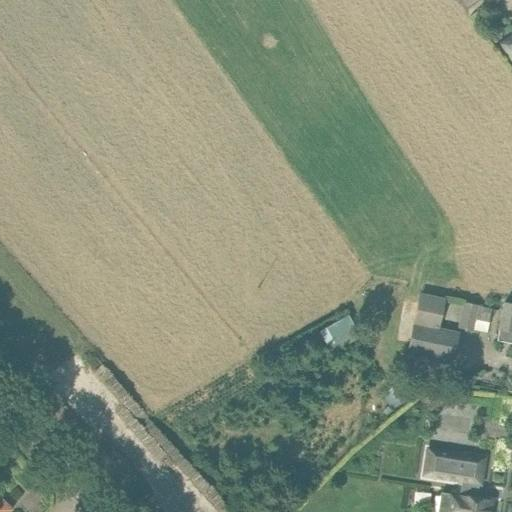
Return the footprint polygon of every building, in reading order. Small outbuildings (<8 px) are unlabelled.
[(511,35),(502,45),(511,55),(511,35)] [(404,351),(432,357),(451,361),(458,332),(437,328),(443,299),(416,293),(404,351)] [(464,303),(459,326),(472,329),(474,319),(488,323),(491,309),(464,303)] [(511,304),(503,303),(496,340),(511,343),(511,304)] [(330,343),(360,331),(354,315),(324,327),(330,343)] [(480,484),(484,457),(427,448),(423,476),(461,482),(459,493),(449,492),(448,494),(440,492),(436,511),(489,511),(491,500),(475,497),(478,483),(480,484)] [(0,511),(8,511),(12,509),(0,496),(0,511)]
